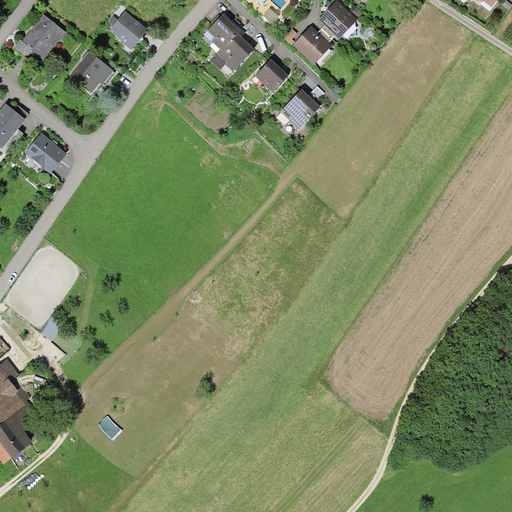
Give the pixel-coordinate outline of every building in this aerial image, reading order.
[(337,0),(318,19),(325,25),(335,35),(339,39),(341,36),(355,22),(357,20),(337,0)] [(362,13),(354,5),(350,10),(358,18),(362,13)] [(279,16),(270,8),(263,16),(272,24),(279,16)] [(148,29),(125,11),(118,19),(113,25),(109,30),(124,42),(122,43),(131,50),(148,29)] [(241,29),(224,13),(204,34),(220,49),(221,50),(241,29)] [(65,32),(44,15),(23,41),(21,39),(14,48),(27,58),(33,51),(43,60),(65,32)] [(113,25),(118,19),(113,16),(109,22),(113,25)] [(356,36),(355,22),(341,36),(356,36)] [(318,32),(311,25),(293,45),(313,65),(333,44),(330,41),(329,42),(318,32)] [(335,35),(325,25),(318,32),(329,42),(330,41),(335,35)] [(245,33),(241,29),(221,50),(220,49),(216,53),(218,54),(226,62),(224,64),(225,64),(233,72),(255,49),(242,37),(245,33)] [(297,33),(292,29),(283,38),(291,45),(295,42),(292,39),(297,33)] [(89,51),(70,76),(91,93),(100,82),(103,84),(114,71),(89,51)] [(226,62),(218,54),(211,61),(220,70),(225,64),(224,64),(226,62)] [(271,59),(255,76),(272,92),(288,75),(271,59)] [(325,93),(317,86),(308,95),(316,102),(325,93)] [(302,89),(280,111),(299,129),(320,106),(316,102),(308,95),(302,89)] [(15,110),(6,103),(0,110),(0,146),(2,148),(12,136),(18,129),(26,119),(25,118),(15,110)] [(18,105),(15,110),(25,118),(28,114),(18,105)] [(24,134),(18,129),(12,136),(18,140),(24,134)] [(42,133),(25,153),(50,173),(67,154),(56,145),(52,141),(42,133)] [(63,324),(53,317),(41,333),(52,340),(63,324)] [(7,359),(0,364),(0,423),(12,414),(31,400),(21,387),(17,389),(10,380),(18,374),(7,359)] [(32,442),(12,414),(0,423),(0,458),(4,463),(32,442)]
